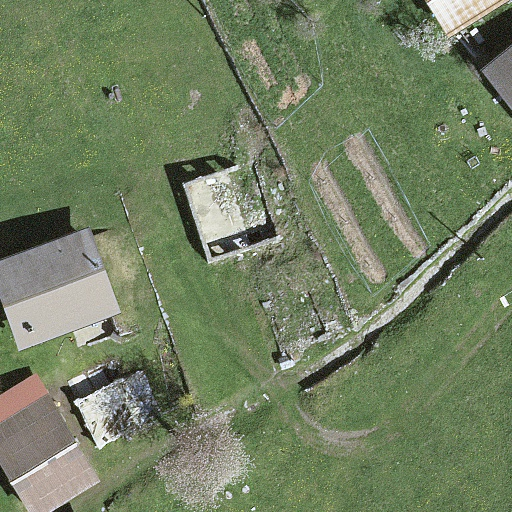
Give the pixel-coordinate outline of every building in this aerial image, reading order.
[(430,0),(446,26),(491,0),(430,0)] [(511,39),(483,62),(511,99),(511,39)] [(244,178),(183,196),(205,272),(266,254),(244,178)] [(86,229),(0,259),(0,286),(16,332),(111,298),(86,229)] [(109,361),(65,385),(102,450),(145,426),(109,361)] [(33,374),(0,392),(0,452),(29,504),(89,470),(33,374)]
